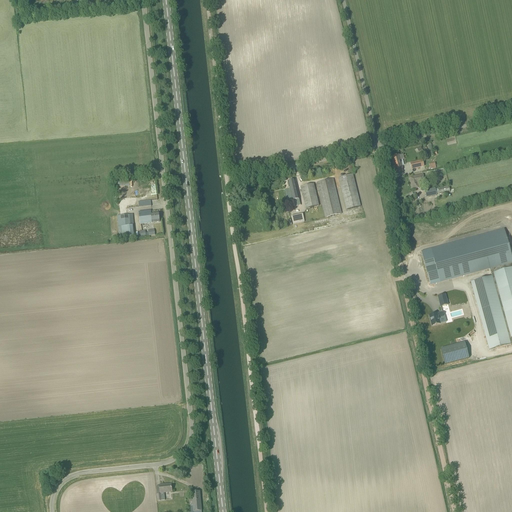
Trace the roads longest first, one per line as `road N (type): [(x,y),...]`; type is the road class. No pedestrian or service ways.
road 1 (unclassified): [(51,511),(71,477),(175,460),(192,433),(143,0)]
road 2 (track): [(265,511),(208,0)]
road 3 (primary): [(223,511),(166,0)]
road 4 (track): [(403,275),(459,511)]
road 5 (unclassified): [(228,184),(377,148)]
road 6 (unclassified): [(377,148),(343,0)]
road 7 (unclassified): [(377,148),(511,115)]
road 8 (unclassified): [(403,275),(377,148)]
